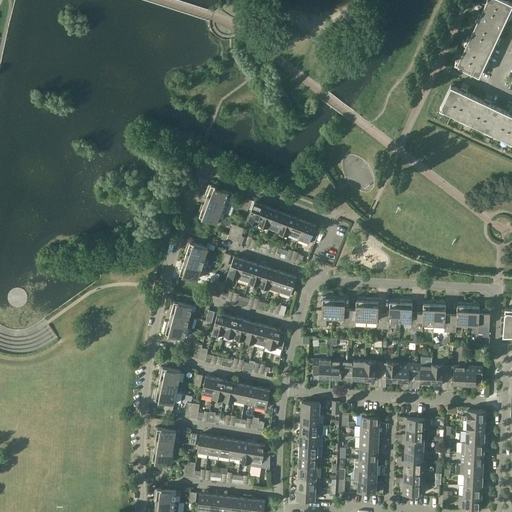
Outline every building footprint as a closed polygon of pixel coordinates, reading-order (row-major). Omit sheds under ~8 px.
[(477,15),(502,27),(506,18),(508,19),(511,21),(511,20),(511,13),(509,12),(511,5),(511,2),(507,0),(487,0),(481,12),(479,11),(477,15)] [(498,36),(502,27),(477,15),(476,19),(478,20),(470,36),(468,36),(466,39),(491,51),(495,42),(497,43),(501,45),(504,38),(500,37),(498,36)] [(486,60),(491,51),(466,39),(464,43),(466,45),(459,60),(457,59),(455,64),(462,67),(461,70),(478,78),(484,66),(486,67),(489,69),(493,62),(489,61),(486,60)] [(464,121),(475,96),(466,92),(467,89),(468,90),(469,86),(463,83),(461,87),(462,87),(460,89),(451,85),(439,109),(444,111),(445,109),(461,116),(460,119),(464,121)] [(488,132),(499,107),(490,103),(491,101),(492,101),(493,97),(487,94),(485,98),(484,100),(475,96),(464,121),(468,122),(469,120),(485,128),(484,130),(488,132)] [(511,143),(511,142),(511,105),(509,109),(510,109),(508,112),(499,107),(488,132),(492,134),(493,132),(509,139),(508,141),(511,143)] [(205,194),(207,195),(207,194),(225,201),(229,203),(231,203),(232,199),(231,198),(233,192),(210,184),(205,194)] [(207,195),(204,204),(204,205),(221,211),(225,213),(229,203),(225,201),(207,194),(207,195)] [(252,200),(246,197),(242,208),(248,210),(252,200)] [(265,205),(255,201),(248,218),(258,222),(265,205)] [(204,205),(204,204),(202,203),(198,214),(199,215),(199,217),(205,219),(205,217),(217,222),(221,211),(204,205)] [(275,209),(265,205),(258,222),(269,226),(275,209)] [(285,212),(275,209),(269,226),(279,230),(285,212)] [(279,230),(289,234),(295,216),(285,212),(279,230)] [(305,220),(295,216),(289,234),(298,238),(305,220)] [(316,224),(305,220),(298,238),(309,242),(309,241),(315,243),(319,231),(314,229),(316,224)] [(228,237),(233,239),(238,226),(232,224),(228,237)] [(241,239),(242,235),(244,228),(238,226),(233,239),(240,241),(241,239)] [(185,252),(187,252),(205,258),(208,247),(188,241),(185,252)] [(187,252),(184,261),(183,262),(201,268),(205,269),(208,259),(205,258),(187,252)] [(231,255),(225,253),(222,263),(228,265),(231,255)] [(228,273),(239,277),(245,259),(234,256),(228,273)] [(239,277),(249,280),(255,262),(245,259),(239,277)] [(182,261),(178,272),(183,274),(198,279),(201,268),(183,262),(184,261),(182,261)] [(260,284),(266,266),(255,262),(249,280),(248,285),(251,286),(253,281),(260,284)] [(260,284),(270,287),(276,269),(266,266),(260,284)] [(275,288),(280,290),(281,288),(286,272),(276,269),(270,287),(275,288)] [(297,276),(286,272),(281,288),(280,290),(291,294),(293,288),(297,276)] [(214,277),(211,288),(209,294),(215,295),(219,281),(220,278),(214,277)] [(219,281),(215,295),(222,297),(223,290),(224,288),(225,283),(219,281)] [(323,295),(323,300),(322,310),(317,309),(316,325),(327,325),(327,316),(333,317),(334,296),(323,295)] [(344,326),(350,327),(351,308),(345,308),(346,296),(334,296),(333,317),(344,317),(344,326)] [(356,297),(356,302),(356,308),(351,308),(350,327),(355,327),(355,322),(367,323),(368,297),(356,297)] [(378,328),(383,328),(384,313),(379,312),(379,298),(368,297),(367,323),(378,323),(378,328)] [(169,311),(171,311),(172,311),(190,316),(191,311),(193,311),(195,310),(197,306),(173,299),(169,311)] [(390,299),(390,304),(389,313),(384,313),(383,328),(389,328),(389,325),(394,326),(394,320),(401,320),(402,299),(390,299)] [(411,330),(417,330),(417,314),(412,314),(413,300),(402,299),(401,320),(412,320),(411,330)] [(418,311),(417,314),(417,330),(422,330),(423,321),(434,322),(435,301),(424,300),(423,311),(418,311)] [(446,301),(435,301),(434,322),(445,322),(445,331),(451,332),(451,313),(446,313),(446,301)] [(451,313),(451,332),(456,332),(457,323),(468,323),(469,302),(457,302),(457,313),(451,313)] [(473,333),(483,333),(483,336),(489,336),(491,309),(483,309),(482,312),(480,312),(480,303),(469,302),(468,323),(474,324),(473,333)] [(511,308),(505,308),(503,335),(511,334),(511,308)] [(215,311),(209,309),(206,320),(212,322),(215,311)] [(172,311),(171,311),(169,321),(187,326),(190,316),(172,311)] [(223,333),(229,315),(218,312),(213,330),(223,333)] [(234,336),(239,318),(229,315),(223,333),(234,336)] [(245,339),(250,320),(239,318),(234,336),(245,339)] [(169,321),(167,320),(164,332),(167,333),(165,339),(174,341),(173,343),(176,343),(178,336),(184,337),(187,326),(169,321)] [(255,341),(260,323),(250,320),(245,339),(255,341)] [(266,344),(270,326),(260,323),(255,341),(266,344)] [(282,329),(270,326),(266,344),(277,347),(282,329)] [(197,343),(194,357),(200,358),(202,347),(203,344),(197,343)] [(208,348),(202,347),(200,358),(206,359),(207,353),(208,348)] [(319,377),(330,377),(331,358),(320,358),(320,359),(314,359),(313,373),(317,373),(316,377),(319,377)] [(342,374),(347,374),(348,360),(343,360),(343,359),(331,358),(330,377),(342,378),(342,374)] [(352,378),(364,379),(365,360),(353,359),(353,360),(348,360),(347,374),(353,375),(352,378)] [(376,376),(381,376),(382,362),(376,362),(376,361),(365,360),(364,379),(375,379),(376,376)] [(381,376),(386,376),(386,380),(398,381),(399,362),(387,361),(387,362),(382,362),(381,376)] [(410,362),(399,362),(398,381),(409,381),(409,377),(415,378),(415,364),(410,363),(410,362)] [(420,364),(415,364),(415,378),(420,378),(420,382),(431,382),(432,363),(421,363),(420,364)] [(443,364),(432,363),(431,382),(443,383),(443,379),(448,379),(449,365),(443,365),(443,364)] [(454,366),(449,365),(448,379),(453,380),(453,383),(465,384),(466,365),(454,365),(454,366)] [(477,366),(466,365),(465,384),(476,385),(476,381),(482,381),(483,367),(477,367),(477,366)] [(159,377),(161,377),(179,381),(181,370),(161,366),(159,377)] [(203,374),(197,373),(194,384),(201,386),(203,374)] [(213,396),(217,377),(206,375),(202,394),(213,396)] [(161,377),(158,387),(177,391),(179,381),(161,377)] [(227,380),(217,377),(213,396),(223,398),(227,380)] [(234,401),(238,382),(227,380),(223,398),(234,401)] [(248,384),(238,382),(234,401),(244,403),(246,394),(248,384)] [(255,405),(259,387),(248,384),(246,394),(244,403),(255,405)] [(177,392),(177,391),(158,387),(156,387),(154,398),(159,399),(165,401),(164,408),(173,409),(175,401),(181,402),(183,393),(177,392)] [(270,389),(259,387),(255,405),(266,408),(270,389)] [(301,412),(320,413),(320,401),(302,400),(301,412)] [(340,400),(332,400),(332,413),(340,413),(340,400)] [(187,401),(185,415),(192,416),(194,402),(187,401)] [(200,403),(194,402),(192,416),(198,417),(198,416),(199,411),(200,403)] [(467,420),(485,421),(486,410),(467,409),(467,416),(462,415),(462,419),(467,420)] [(319,424),(320,413),(301,412),(301,423),(319,424)] [(362,414),(361,426),(379,427),(382,427),(383,422),(380,422),(380,415),(362,414)] [(259,417),(253,416),(252,426),(264,428),(265,422),(259,421),(259,417)] [(407,422),(406,428),(425,429),(429,429),(429,418),(403,416),(403,421),(407,422)] [(467,420),(466,431),(485,432),(485,421),(467,420)] [(319,424),(301,423),(300,434),(323,435),(324,424),(319,424)] [(154,438),(156,438),(156,437),(175,441),(176,430),(156,426),(154,438)] [(360,436),(379,437),(379,427),(361,426),(360,436)] [(429,429),(425,429),(406,428),(406,434),(403,434),(403,438),(406,439),(424,439),(428,440),(429,429)] [(466,431),(466,441),(484,442),(485,432),(466,431)] [(197,433),(191,432),(189,443),(196,444),(197,433)] [(209,448),(211,435),(200,434),(197,452),(208,454),(209,448)] [(323,445),(323,435),(300,434),(300,444),(323,445)] [(222,437),(211,435),(209,448),(208,454),(219,456),(222,437)] [(378,448),(379,437),(360,436),(360,447),(378,448)] [(173,451),(173,452),(176,452),(177,445),(178,445),(179,441),(175,441),(156,437),(156,438),(154,448),(173,451)] [(230,457),(233,439),(222,437),(219,456),(230,457)] [(428,440),(424,439),(406,439),(403,438),(402,443),(405,443),(405,449),(424,450),(428,450),(428,440)] [(244,441),(233,439),(230,457),(241,459),(244,441)] [(251,461),(254,442),(244,441),(241,459),(251,461)] [(484,453),(484,442),(466,441),(462,441),(461,452),(484,453)] [(265,444),(254,442),(251,461),(251,465),(270,468),(270,453),(264,452),(265,444)] [(300,444),(299,455),(321,456),(322,456),(323,445),(300,444)] [(359,458),(378,459),(378,448),(360,447),(359,458)] [(173,452),(173,451),(154,448),(152,448),(150,459),(171,462),(173,452)] [(424,450),(405,449),(405,460),(423,461),(424,450)] [(461,452),(461,463),(483,464),(484,453),(461,452)] [(321,466),(321,456),(299,455),(299,466),(317,467),(317,466),(321,466)] [(378,459),(359,458),(355,457),(355,468),(377,470),(378,459)] [(423,461),(405,460),(402,460),(397,460),(397,464),(404,464),(404,471),(422,472),(427,472),(427,461),(423,461)] [(464,474),(483,475),(483,464),(461,463),(460,474),(464,474)] [(299,466),(298,477),(316,478),(316,477),(317,467),(299,466)] [(355,468),(354,479),(377,480),(377,470),(355,468)] [(422,472),(404,471),(404,477),(396,477),(396,481),(404,482),(422,483),(422,482),(426,483),(427,472),(422,472)] [(464,474),(464,485),(482,485),(483,475),(464,474)] [(316,488),(320,488),(320,477),(316,477),(316,478),(298,477),(297,488),(316,488)] [(376,492),(377,480),(354,479),(354,480),(358,480),(358,491),(376,492)] [(404,482),(396,481),(396,485),(403,486),(403,493),(421,494),(422,483),(404,482)] [(482,485),(464,485),(463,495),(482,496),(482,485)] [(156,498),(175,501),(180,501),(181,490),(176,490),(156,487),(154,499),(156,499),(156,498)] [(315,499),(316,488),(297,488),(297,498),(315,499)] [(198,511),(208,511),(209,511),(211,493),(200,492),(198,511)] [(209,511),(219,511),(222,495),(211,493),(209,511)] [(219,511),(230,511),(233,496),(222,495),(219,511)] [(481,508),(482,496),(463,495),(460,495),(459,507),(481,508)] [(230,511),(241,511),(242,509),(243,497),(233,496),(230,511)] [(241,511),(252,511),(254,498),(243,497),(242,509),(241,511)] [(156,499),(155,509),(174,511),(175,501),(156,498),(156,499)] [(263,511),(265,499),(254,498),(252,511),(263,511)]
